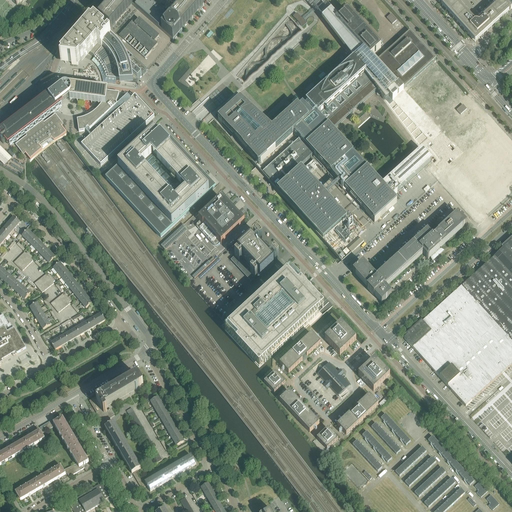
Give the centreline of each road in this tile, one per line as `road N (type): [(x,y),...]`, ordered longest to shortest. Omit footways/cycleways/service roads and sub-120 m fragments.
road 1 (unclassified): [(381,332),(151,84),(222,0)]
road 2 (tertiary): [(511,472),(387,340)]
road 3 (tertiary): [(511,212),(381,332)]
road 4 (tertiary): [(387,340),(511,227)]
road 5 (residential): [(123,322),(13,200)]
road 6 (residential): [(213,466),(144,351)]
